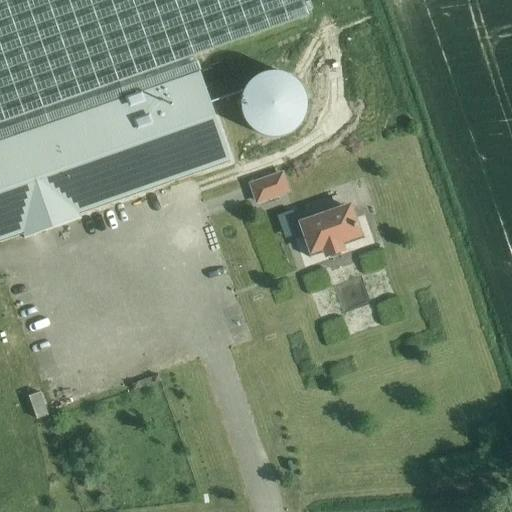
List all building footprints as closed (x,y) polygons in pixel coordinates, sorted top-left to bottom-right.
[(81,219),(80,215),(231,163),(194,56),(308,17),(302,0),(0,0),(0,243),(23,236),(24,239),(81,219)] [(251,186),(257,203),(287,192),(282,175),(251,186)] [(358,223),(355,224),(349,208),(302,225),(308,242),(304,243),(309,258),(325,253),(327,257),(342,251),(340,248),(364,239),(358,223)] [(348,301),(354,322),(387,313),(380,291),(348,301)] [(78,347),(45,358),(55,390),(64,388),(61,378),(77,372),(79,380),(83,379),(78,363),(83,361),(78,347)] [(40,395),(30,399),(37,421),(48,417),(40,395)]
